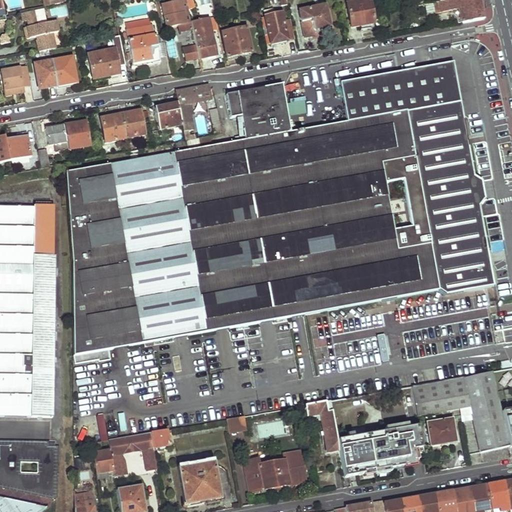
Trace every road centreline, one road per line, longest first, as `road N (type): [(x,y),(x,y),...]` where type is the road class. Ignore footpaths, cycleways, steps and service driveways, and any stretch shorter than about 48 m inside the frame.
road 1 (residential): [(508,25),(0,119)]
road 2 (residential): [(511,468),(270,511)]
